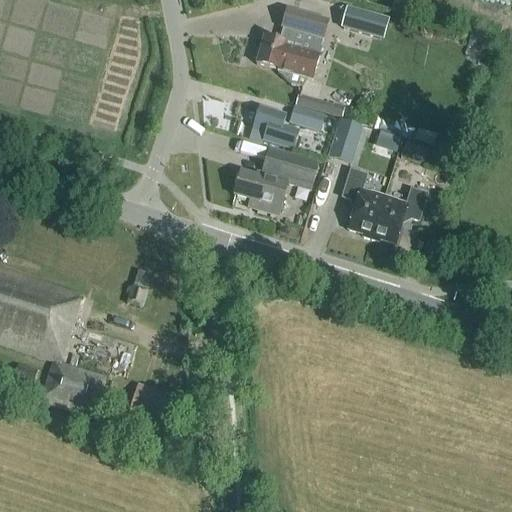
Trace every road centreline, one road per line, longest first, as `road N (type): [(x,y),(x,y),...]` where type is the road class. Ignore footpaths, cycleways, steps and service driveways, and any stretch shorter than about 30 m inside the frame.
road 1 (tertiary): [(511,334),(137,218)]
road 2 (residential): [(137,218),(177,105),(181,72),(167,0)]
road 3 (tertiary): [(137,218),(0,178)]
